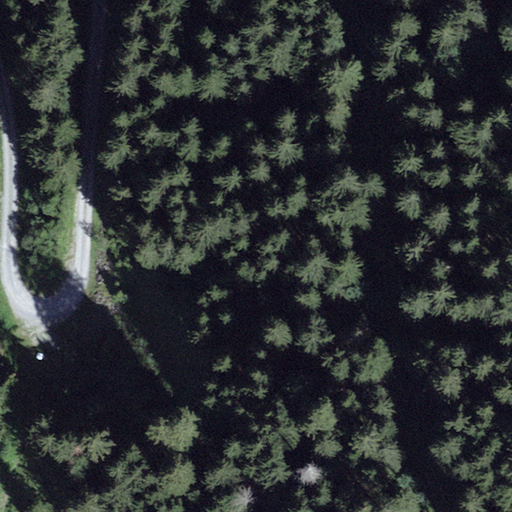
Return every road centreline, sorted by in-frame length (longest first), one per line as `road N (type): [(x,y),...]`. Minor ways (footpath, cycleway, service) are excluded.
road 1 (track): [(0,73),(15,299),(34,327),(63,318),(81,253),(101,0)]
road 2 (track): [(353,0),(377,105),(389,339),(440,511)]
road 3 (track): [(34,327),(0,496)]
